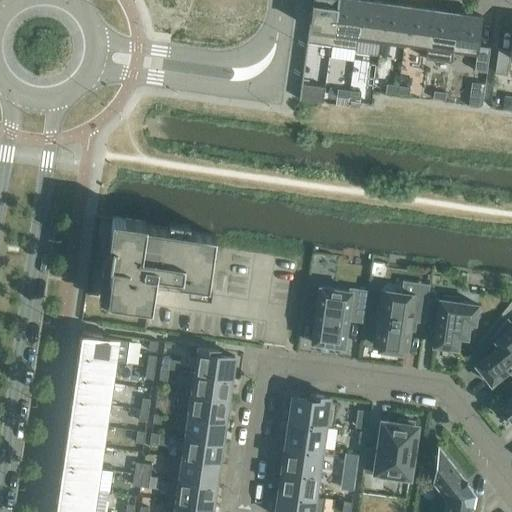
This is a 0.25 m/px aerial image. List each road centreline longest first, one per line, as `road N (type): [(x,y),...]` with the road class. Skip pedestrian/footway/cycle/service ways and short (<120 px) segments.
road 1 (tertiary): [(0,487),(56,102)]
road 2 (residential): [(265,367),(434,390),(511,482)]
road 3 (residential): [(281,0),(275,52),(251,73),(98,55)]
road 4 (residential): [(245,511),(265,367)]
